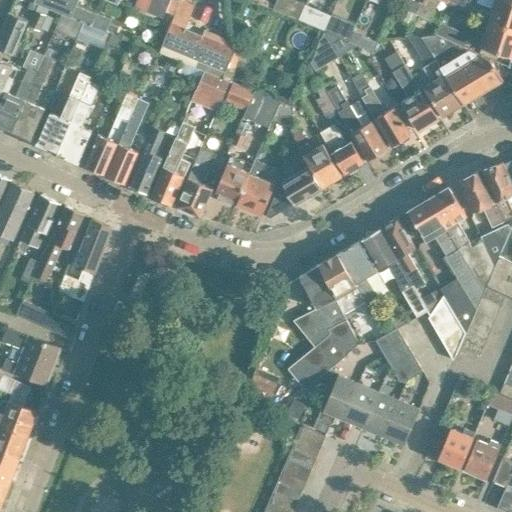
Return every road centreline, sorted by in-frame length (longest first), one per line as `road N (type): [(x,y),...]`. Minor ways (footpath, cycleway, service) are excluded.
road 1 (residential): [(511,136),(332,241),(279,259),(215,253),(144,218)]
road 2 (residential): [(26,511),(144,218)]
road 3 (residential): [(450,511),(344,467),(325,511)]
road 4 (residential): [(144,218),(0,150)]
